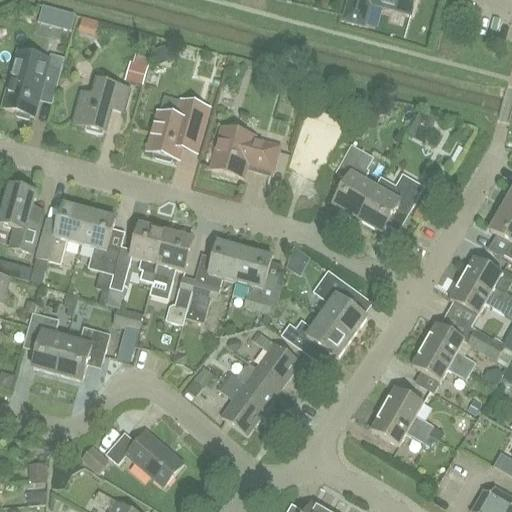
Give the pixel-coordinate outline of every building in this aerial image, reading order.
[(364,29),(370,6),(411,17),(415,0),(349,0),(344,24),(364,29)] [(100,37),(104,23),(86,19),(83,32),(100,37)] [(134,82),(150,84),(152,60),(136,58),(134,82)] [(50,61),(47,71),(45,79),(29,75),(32,64),(18,60),(16,71),(15,70),(3,111),(34,120),(38,104),(52,108),(62,73),(61,73),(63,64),(50,61)] [(128,92),(99,85),(95,99),(82,96),(74,128),(105,136),(111,112),(122,116),(128,92)] [(184,105),(179,122),(159,117),(149,155),(178,163),(181,151),(195,155),(207,111),(184,105)] [(256,141),(222,131),(211,172),(243,181),(246,172),(271,179),(279,150),(255,143),(256,141)] [(334,209),(358,222),(375,192),(364,185),(369,175),(367,174),(374,162),(352,150),(337,176),(349,183),(334,209)] [(389,200),(375,192),(358,222),(383,237),(397,212),(409,219),(425,191),(403,178),(397,190),(395,189),(389,200)] [(0,226),(15,231),(10,251),(33,257),(44,216),(32,212),(37,196),(10,189),(0,225),(0,226)] [(511,195),(503,210),(511,215),(511,195)] [(82,248),(91,215),(64,208),(59,225),(47,222),(36,261),(61,268),(68,244),(82,248)] [(511,215),(503,210),(490,234),(497,238),(489,253),(503,262),(505,259),(511,263),(511,215)] [(110,291),(126,236),(113,232),(116,222),(91,215),(82,248),(94,251),(89,272),(108,277),(105,290),(110,291)] [(153,287),(167,236),(140,228),(133,254),(122,251),(126,236),(110,291),(123,295),(132,261),(142,264),(140,272),(143,274),(141,284),(153,287)] [(185,275),(194,243),(167,236),(153,287),(154,285),(170,290),(175,272),(185,275)] [(217,303),(223,282),(236,285),(245,254),(218,246),(214,262),(202,259),(196,284),(195,284),(185,321),(204,326),(211,301),(217,303)] [(272,261),(245,254),(236,285),(250,289),(245,311),(265,317),(263,325),(267,327),(269,317),(274,318),(282,289),(277,287),(283,269),(271,265),(272,261)] [(475,261),(462,282),(511,310),(511,299),(495,289),(503,277),(475,261)] [(330,309),(322,321),(352,343),(368,320),(348,306),(356,294),(328,275),(313,296),(330,309)] [(0,305),(3,306),(10,282),(0,279),(0,305)] [(167,324),(183,328),(185,321),(195,284),(183,281),(176,308),(171,310),(167,324)] [(511,310),(462,282),(450,304),(478,320),(486,307),(511,321),(511,310)] [(58,378),(68,343),(55,340),(60,324),(39,318),(42,308),(37,306),(33,317),(24,351),(37,355),(33,371),(58,378)] [(118,312),(113,329),(139,336),(143,319),(118,312)] [(338,362),(352,343),(322,321),(313,332),(302,324),(296,332),(290,328),(282,339),(322,369),(331,357),(338,362)] [(437,327),(425,349),(471,375),(476,366),(458,356),(465,343),(437,327)] [(80,346),(68,343),(58,378),(83,384),(87,369),(101,372),(111,338),(84,331),(80,346)] [(498,365),(506,351),(475,333),(467,348),(498,365)] [(269,355),(257,372),(283,390),(301,366),(259,336),(253,344),(269,355)] [(471,375),(425,349),(412,370),(422,376),(415,386),(434,397),(440,386),(448,373),(466,384),(471,375)] [(265,415),(283,390),(257,372),(245,388),(230,376),(224,384),(265,415)] [(265,415),(224,384),(218,392),(234,404),(221,421),(248,440),(265,415)] [(396,391),(383,412),(430,439),(435,430),(416,420),(424,407),(396,391)] [(430,439),(383,412),(371,434),(399,450),(407,436),(425,447),(430,439)] [(107,458),(119,469),(128,459),(165,491),(184,468),(146,435),(137,446),(125,437),(107,458)] [(109,465),(92,451),(83,462),(100,476),(109,465)] [(511,463),(501,457),(494,469),(511,479),(511,463)] [(46,467),(29,467),(29,484),(47,484),(46,467)] [(511,511),(511,498),(495,489),(491,497),(483,493),(472,511),(511,511)] [(113,511),(112,511),(129,511),(99,495),(94,504),(106,510),(108,508),(113,511)]
